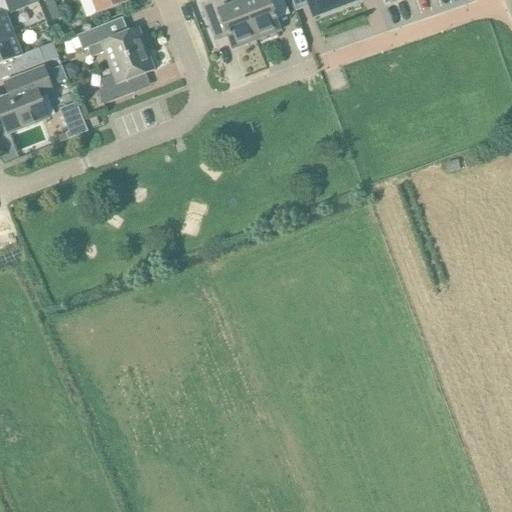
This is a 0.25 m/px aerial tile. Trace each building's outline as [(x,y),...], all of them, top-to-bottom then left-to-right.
[(3,0),(8,12),(37,0),(3,0)] [(43,0),(48,10),(57,7),(54,0),(43,0)] [(127,0),(91,0),(97,14),(128,2),(127,0)] [(228,7),(224,0),(208,0),(199,4),(209,29),(223,24),(232,48),(255,40),(240,2),(228,7)] [(244,0),(240,2),(255,40),(279,30),(270,5),(282,0),(244,0)] [(306,0),(313,17),(337,8),(333,0),(306,0)] [(57,7),(48,10),(52,21),(61,18),(57,7)] [(0,40),(14,35),(5,13),(0,15),(0,40)] [(110,38),(105,25),(77,36),(82,50),(89,48),(92,57),(104,53),(108,64),(146,50),(138,27),(110,38)] [(14,35),(0,40),(0,64),(13,59),(19,73),(58,58),(53,44),(22,56),(14,35)] [(131,94),(126,81),(154,70),(146,50),(108,64),(113,75),(100,80),(103,89),(98,91),(103,105),(131,94)] [(71,64),(63,67),(68,79),(80,75),(77,67),(71,64)] [(11,95),(0,99),(0,114),(7,134),(45,119),(36,95),(50,90),(41,68),(6,82),(11,95)] [(67,83),(62,69),(55,72),(60,85),(67,83)] [(76,105),(61,111),(70,132),(65,133),(68,140),(87,132),(76,105)]
